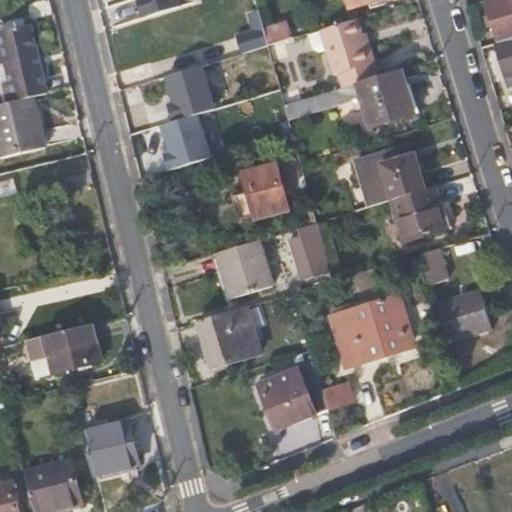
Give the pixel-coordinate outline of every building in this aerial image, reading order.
[(140,0),(146,18),(182,7),(180,0),(140,0)] [(379,0),(347,0),(350,9),(379,0)] [(511,0),(486,0),(499,44),(511,39),(511,0)] [(259,11),(249,14),(254,31),(264,28),(259,11)] [(360,18),(319,31),(308,34),(313,49),(320,54),(325,52),(333,75),(331,76),(327,83),(330,91),(380,76),(369,42),(367,43),(364,33),(360,18)] [(289,21),(264,28),(269,46),(285,41),(295,39),(289,21)] [(0,31),(21,27),(20,22),(0,26),(0,31)] [(0,84),(3,84),(8,104),(35,97),(50,94),(33,24),(21,27),(0,31),(0,41),(2,50),(0,50),(0,84)] [(243,54),(269,46),(264,28),(254,31),(237,36),(243,54)] [(511,39),(499,44),(496,44),(507,78),(511,76),(511,39)] [(285,41),(269,46),(275,65),(277,64),(276,62),(290,58),(285,41)] [(185,101),(190,118),(215,111),(232,106),(219,62),(183,72),(191,100),(185,101)] [(417,113),(403,69),(380,76),(330,91),(301,100),(285,105),(290,121),(364,99),(372,127),(417,113)] [(298,89),(282,94),(285,105),(301,100),(298,89)] [(47,148),(35,97),(8,104),(0,105),(0,153),(1,159),(47,148)] [(228,155),(215,111),(190,118),(179,121),(187,149),(181,151),(186,167),(228,155)] [(294,135),(279,139),(281,148),(297,145),(294,135)] [(356,160),(370,206),(392,200),(427,189),(417,153),(397,160),(393,148),(356,160)] [(36,189),(93,175),(88,153),(31,167),(36,189)] [(299,156),(284,161),(295,202),(311,198),(302,164),(299,156)] [(250,194),(231,199),(237,223),(290,210),(278,162),(243,171),(250,194)] [(0,198),(18,193),(15,178),(0,182),(0,198)] [(449,229),(436,186),(427,189),(392,200),(405,243),(449,229)] [(317,259),(327,257),(318,222),(312,224),(302,227),(305,234),(291,239),(302,279),(321,274),(317,259)] [(274,285),(261,239),(217,253),(230,299),(274,285)] [(439,248),(418,254),(428,287),(449,279),(439,248)] [(377,285),(373,268),(345,276),(350,294),(377,285)] [(480,287),(433,301),(447,344),(493,330),(480,287)] [(414,346),(400,296),(331,316),(348,367),(414,346)] [(262,352),(249,306),(206,319),(214,345),(211,347),(217,366),(262,352)] [(103,363),(95,326),(44,338),(53,375),(103,363)] [(277,430),(328,410),(323,393),(314,362),(259,383),(277,430)] [(354,401),(349,385),(323,393),(328,410),(354,401)] [(131,422),(83,433),(89,458),(94,477),(141,465),(131,422)] [(73,460),(25,471),(25,472),(34,511),(58,511),(83,506),(73,460)] [(21,511),(14,482),(0,485),(0,511),(21,511)]
